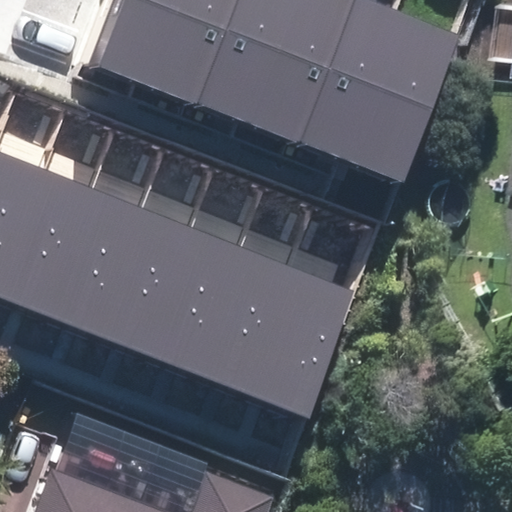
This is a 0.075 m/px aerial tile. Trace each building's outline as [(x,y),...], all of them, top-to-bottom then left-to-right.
[(138,83),(168,0),(107,0),(85,64),(138,83)] [(190,102),(227,0),(168,0),(138,83),(190,102)] [(244,121),(288,0),(227,0),(190,102),(244,121)] [(296,140),(347,0),(288,0),(244,121),(296,140)] [(350,160),(405,10),(376,0),(347,0),(296,140),(350,160)] [(403,178),(457,29),(405,10),(350,160),(403,178)] [(0,272),(40,169),(0,153),(0,272)] [(0,296),(42,313),(91,188),(40,169),(0,272),(0,296)] [(91,331),(140,207),(91,188),(42,313),(91,331)] [(143,351),(191,227),(140,207),(91,331),(143,351)] [(194,371),(242,246),(191,227),(143,351),(194,371)] [(244,390),(292,266),(242,246),(194,371),(244,390)] [(308,415),(356,290),(292,266),(244,390),(308,415)] [(187,511),(163,511),(49,463),(28,511),(269,511),(276,497),(206,468),(187,511)]
